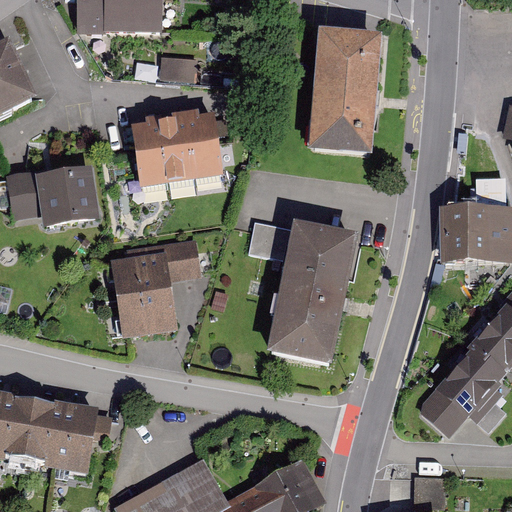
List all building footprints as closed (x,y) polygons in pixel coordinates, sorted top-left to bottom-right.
[(78,0),(78,3),(79,39),(175,38),(174,0),(78,0)] [(382,42),(319,37),(310,157),(373,162),(382,42)] [(0,51),(0,123),(38,105),(10,46),(0,51)] [(225,125),(134,138),(142,196),(233,183),(225,125)] [(101,175),(45,182),(45,178),(13,183),(19,226),(51,221),(53,237),(108,230),(101,175)] [(511,211),(444,216),(447,273),(511,269),(511,211)] [(253,258),(285,265),(292,233),(260,226),(253,258)] [(302,231),(274,355),(348,372),(376,247),(302,231)] [(172,258),(116,267),(128,343),(186,334),(177,279),(206,275),(201,245),(171,250),(172,258)] [(0,313),(10,316),(14,292),(0,288),(0,313)] [(465,356),(467,357),(422,406),(419,418),(448,444),(466,425),(466,426),(511,375),(511,295),(500,309),(504,313),(465,356)] [(0,390),(0,464),(101,479),(112,407),(0,390)] [(214,460),(120,510),(120,511),(319,511),(335,504),(310,458),(301,463),(234,498),(214,460)]
